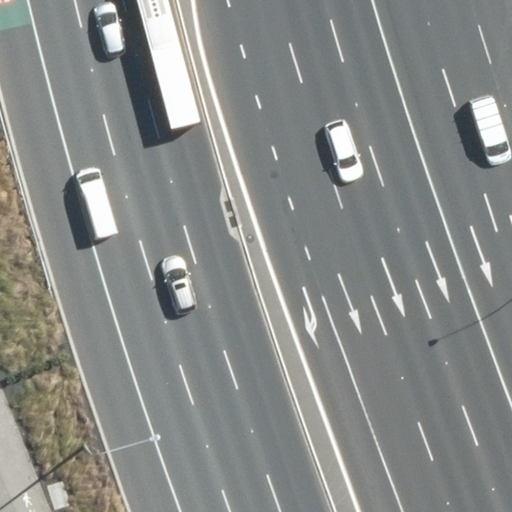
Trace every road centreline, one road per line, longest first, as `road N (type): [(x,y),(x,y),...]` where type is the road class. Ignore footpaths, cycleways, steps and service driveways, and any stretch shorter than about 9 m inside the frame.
road 1 (primary): [(239,511),(141,228),(80,0)]
road 2 (primary): [(343,0),(420,329)]
road 3 (primary): [(420,329),(482,511)]
road 4 (tertiary): [(420,329),(511,409)]
